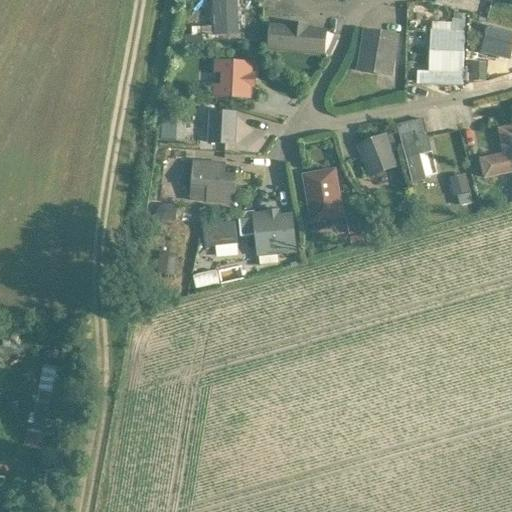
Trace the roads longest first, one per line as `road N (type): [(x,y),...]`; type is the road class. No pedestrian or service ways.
road 1 (unclassified): [(75,511),(143,0)]
road 2 (residential): [(317,106),(318,123),(336,129),(511,88)]
